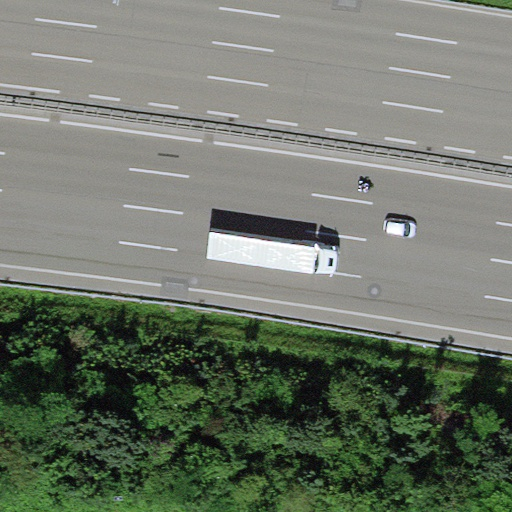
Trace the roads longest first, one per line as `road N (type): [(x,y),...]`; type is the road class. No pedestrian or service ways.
road 1 (motorway): [(0,172),(511,242)]
road 2 (motorway): [(511,100),(0,33)]
